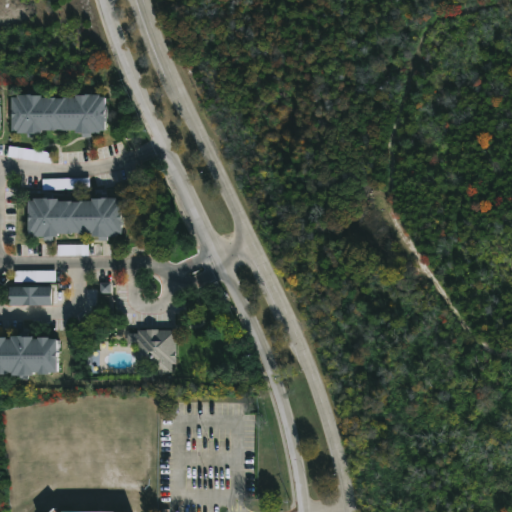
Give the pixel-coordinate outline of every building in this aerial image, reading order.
[(100,95),(100,97),(105,97),(105,106),(107,106),(107,121),(105,121),(105,131),(100,131),(100,133),(91,133),(91,137),(83,137),(83,133),(76,133),(76,130),(41,131),(41,134),(36,134),(36,138),(29,138),(29,135),(17,135),(17,132),(12,132),(11,98),(17,98),(17,95),(41,96),(41,98),(56,99),(76,98),(76,95),(100,95)] [(117,199),(117,201),(122,201),(121,235),(117,234),(117,238),(99,239),(99,234),(93,234),(93,231),(58,230),(58,234),(53,234),(52,239),(43,239),(44,235),(33,234),(33,232),(28,232),(28,201),(33,201),(33,199),(80,203),(92,202),(92,199),(117,199)] [(10,305),(9,284),(49,284),(49,305),(10,305)] [(158,328),(176,329),(176,364),(171,364),(170,372),(150,374),(150,363),(138,363),(138,346),(127,346),(127,332),(138,332),(138,329),(147,329),(147,328),(158,328)] [(33,333),(33,336),(37,336),(37,334),(57,336),(56,370),(49,370),(49,372),(38,372),(38,370),(33,370),(33,373),(28,373),(28,378),(19,378),(19,373),(11,373),(11,370),(7,370),(6,372),(0,371),(0,334),(6,334),(6,336),(10,336),(10,333),(33,333)]
